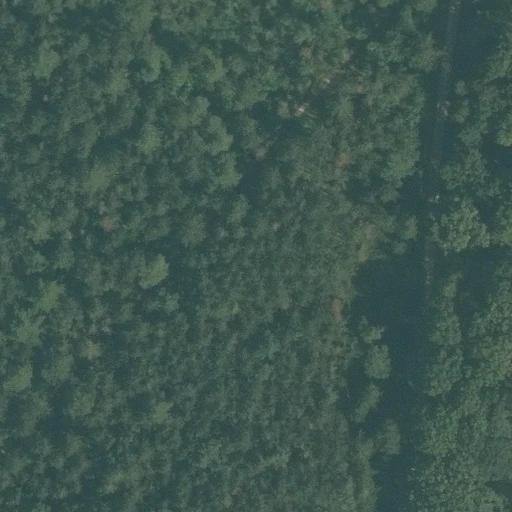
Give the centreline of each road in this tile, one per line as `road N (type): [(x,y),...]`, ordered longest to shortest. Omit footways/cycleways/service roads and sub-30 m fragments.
road 1 (track): [(389,0),(0,443)]
road 2 (track): [(449,0),(404,511)]
